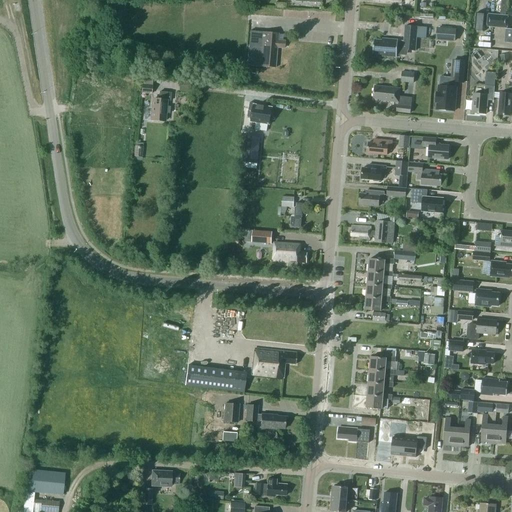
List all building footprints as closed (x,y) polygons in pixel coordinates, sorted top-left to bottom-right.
[(486,14),(476,13),(474,31),(484,32),(486,14)] [(487,27),(507,29),(508,15),(488,14),(487,27)] [(398,41),(398,40),(387,39),(387,41),(374,40),(373,53),(381,54),(381,56),(397,57),(397,54),(407,55),(407,50),(415,51),(417,27),(405,26),(404,41),(398,41)] [(457,30),(438,28),(437,39),(456,41),(457,30)] [(250,31),(247,65),(255,66),(275,68),(277,47),(281,48),(282,41),(278,40),(278,33),(258,31),(250,31)] [(478,52),(473,56),(477,61),(481,57),(478,52)] [(501,56),(501,64),(509,63),(509,55),(501,56)] [(452,78),(452,82),(456,83),(464,83),(466,61),(454,60),(452,78)] [(401,82),(414,83),(415,72),(402,71),(401,82)] [(496,73),(486,72),(486,80),(495,81),(496,73)] [(437,93),(436,101),(438,101),(437,109),(454,111),(456,87),(456,83),(452,82),(452,78),(440,77),(439,86),(438,94),(437,93)] [(141,93),(152,94),(153,85),(142,84),(141,93)] [(397,111),(410,113),(412,98),(400,96),(400,88),(374,86),(373,99),(380,99),(380,100),(398,102),(398,105),(397,105),(397,111)] [(485,86),(484,95),(474,94),(472,113),(486,114),(487,100),(493,100),(495,86),(485,86)] [(159,92),(158,100),(153,99),(151,119),(164,120),(165,113),(170,114),(170,107),(165,106),(167,92),(159,92)] [(498,115),(511,116),(511,98),(511,93),(500,93),(498,115)] [(251,121),(269,125),(272,107),(255,104),(255,103),(250,102),(248,117),(252,118),(251,121)] [(399,147),(409,148),(410,136),(400,135),(399,147)] [(242,161),(257,163),(260,138),(244,137),(242,161)] [(429,158),(448,159),(449,145),(435,144),(436,138),(424,138),(423,147),(430,147),(429,158)] [(391,151),(392,141),(374,139),(374,143),(369,142),(367,153),(387,155),(387,150),(391,151)] [(134,156),(142,157),(143,146),(135,146),(134,156)] [(397,161),(395,175),(407,177),(409,162),(397,161)] [(422,184),(441,186),(442,175),(439,175),(439,171),(423,170),(423,164),(409,163),(409,172),(418,172),(418,179),(422,180),(422,184)] [(385,176),(386,166),(368,165),(368,168),(362,168),(361,179),(381,181),(381,176),(385,176)] [(387,196),(406,198),(407,188),(388,186),(387,196)] [(422,211),(442,213),(443,199),(426,197),(427,190),(412,189),(411,202),(423,203),(422,211)] [(383,202),(384,192),(366,191),(366,194),(360,194),(359,205),(379,206),(379,202),(383,202)] [(282,207),(294,207),(294,197),(282,196),(282,207)] [(291,227),(301,228),(303,203),(297,203),(297,207),(296,207),(295,217),(292,217),(291,227)] [(371,231),(372,227),(352,225),(352,235),(360,236),(360,238),(371,239),(371,236),(376,236),(375,241),(390,242),(390,231),(394,231),(395,222),(377,221),(376,231),(371,231)] [(246,230),(245,241),(271,244),(272,232),(246,230)] [(511,231),(502,230),(502,236),(496,236),(495,246),(511,247),(511,231)] [(491,243),(476,242),(475,246),(475,251),(490,252),(491,243)] [(275,243),(274,260),(291,262),(291,258),(299,259),(299,262),(307,263),(308,253),(299,252),(300,245),(275,243)] [(489,261),(490,253),(474,252),(473,260),(489,261)] [(395,259),(385,258),(385,260),(370,258),(369,271),(385,273),(385,271),(386,263),(394,264),(395,259)] [(511,276),(511,264),(506,264),(506,263),(492,261),(490,276),(509,278),(509,276),(511,276)] [(384,275),(393,276),(394,271),(385,271),(385,273),(369,271),(368,284),(383,285),(384,283),(384,275)] [(454,290),(473,292),(474,281),(455,280),(454,290)] [(383,288),(392,289),(392,284),(384,283),(383,285),(368,284),(367,296),(382,298),(382,295),(383,288)] [(437,293),(437,295),(444,296),(444,287),(437,286),(437,287),(431,286),(431,292),(437,293)] [(477,289),(475,305),(490,307),(490,305),(499,306),(500,293),(492,292),(492,291),(477,289)] [(382,301),(391,301),(391,296),(382,295),(382,298),(367,296),(365,309),(381,311),(382,301)] [(434,307),(431,306),(430,314),(442,315),(443,307),(434,307)] [(458,319),(473,321),(474,312),(458,310),(458,311),(458,319)] [(386,315),(386,313),(374,312),(373,321),(386,322),(386,321),(389,321),(390,315),(386,315)] [(478,333),(496,335),(497,321),(478,319),(478,325),(468,324),(467,338),(477,339),(478,333)] [(449,349),(449,351),(450,351),(464,352),(465,341),(450,340),(450,342),(447,342),(446,349),(449,349)] [(295,365),(296,354),(254,349),(251,376),(283,380),(285,364),(295,365)] [(493,364),(494,353),(486,352),(486,351),(472,349),(471,363),(485,365),(485,363),(493,364)] [(225,360),(243,363),(245,353),(227,350),(225,360)] [(387,350),(386,358),(371,357),(370,369),(385,371),(386,369),(386,361),(395,362),(396,351),(387,350)] [(435,355),(427,354),(426,364),(434,365),(435,355)] [(188,365),(185,385),(244,392),(246,373),(188,365)] [(385,374),(394,374),(394,372),(395,370),(386,369),(385,371),(370,369),(369,382),(384,383),(384,381),(385,374)] [(507,395),(508,382),(500,382),(500,380),(482,378),(481,394),(494,395),(494,394),(507,395)] [(384,386),(393,387),(394,382),(384,381),(384,383),(369,382),(368,394),(383,396),(383,393),(384,386)] [(449,390),(448,399),(475,401),(476,390),(462,389),(461,391),(449,390)] [(383,399),(392,400),(392,394),(383,393),(383,396),(368,394),(367,407),(382,409),(383,399)] [(479,411),(493,412),(494,403),(479,402),(479,411)] [(223,421),(238,423),(240,404),(225,403),(223,421)] [(496,413),(509,414),(510,405),(497,404),(496,413)] [(258,406),(247,405),(246,421),(257,422),(257,421),(261,421),(261,428),(276,429),(276,428),(284,429),(285,417),(277,416),(277,415),(262,414),(262,415),(257,414),(258,406)] [(481,441),(493,442),(495,424),(488,424),(489,415),(484,414),(483,424),(481,441)] [(495,424),(493,442),(506,443),(507,426),(508,416),(503,416),(502,425),(495,424)] [(444,444),(457,445),(458,428),(451,427),(451,418),(447,418),(446,428),(444,444)] [(376,420),(376,435),(399,436),(400,420),(376,420)] [(458,428),(457,445),(468,446),(470,430),(469,430),(470,420),(466,420),(465,428),(458,428)] [(349,441),(369,443),(370,430),(339,427),(338,438),(349,439),(349,441)] [(236,442),(237,433),(223,432),(222,441),(236,442)] [(394,437),(392,455),(405,456),(407,439),(394,437)] [(407,439),(405,456),(417,458),(420,440),(407,439)] [(28,469),(26,491),(62,495),(64,473),(28,469)] [(151,486),(171,487),(171,484),(180,484),(180,474),(176,473),(176,471),(151,470),(151,486)] [(234,487),(244,488),(246,474),(235,473),(234,487)] [(256,484),(256,495),(267,495),(267,496),(275,497),(275,495),(286,496),(286,485),(276,484),(276,480),(268,479),(267,484),(256,484)] [(334,486),(333,498),(347,500),(348,488),(334,486)] [(142,504),(152,505),(153,489),(144,488),(142,504)] [(32,511),(33,499),(34,492),(25,491),(22,511),(32,511)] [(380,511),(395,511),(397,494),(385,493),(384,506),(381,505),(380,511)] [(424,500),(423,503),(425,505),(429,506),(428,511),(441,511),(443,499),(430,497),(430,499),(426,498),(424,500)] [(333,498),(332,499),(332,511),(342,511),(346,511),(347,500),(333,498)] [(33,499),(32,511),(40,511),(41,510),(58,511),(59,502),(33,499)] [(234,511),(244,511),(245,504),(231,503),(230,511),(234,511)] [(495,511),(496,504),(481,503),(480,511),(495,511)]
